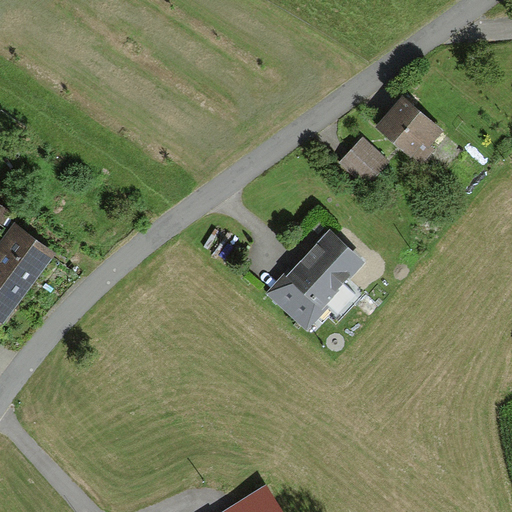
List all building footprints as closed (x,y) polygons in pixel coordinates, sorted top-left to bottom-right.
[(406,97),(377,128),(406,155),(435,123),(406,97)] [(342,158),(361,179),(381,161),(362,140),(342,158)] [(0,237),(0,317),(44,253),(7,228),(0,237)] [(325,300),(361,263),(328,231),(267,294),(329,354),(354,328),(325,300)] [(227,511),(274,511),(261,491),(227,511)]
